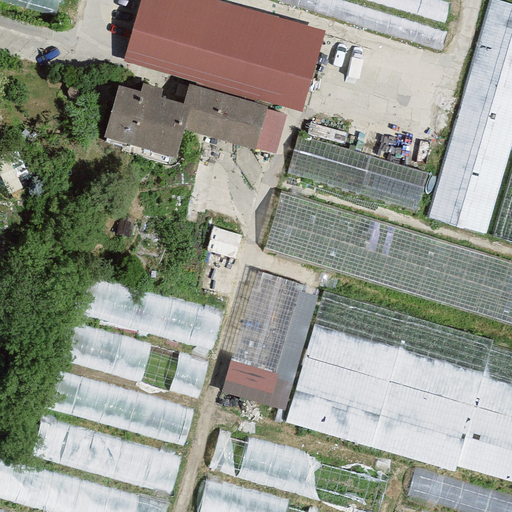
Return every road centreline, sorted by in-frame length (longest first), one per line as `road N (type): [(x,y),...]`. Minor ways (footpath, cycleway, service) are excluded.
road 1 (track): [(77,54),(295,116),(177,511)]
road 2 (track): [(249,0),(452,60),(470,0)]
road 3 (track): [(277,179),(511,248)]
road 4 (track): [(295,116),(426,153),(452,60)]
